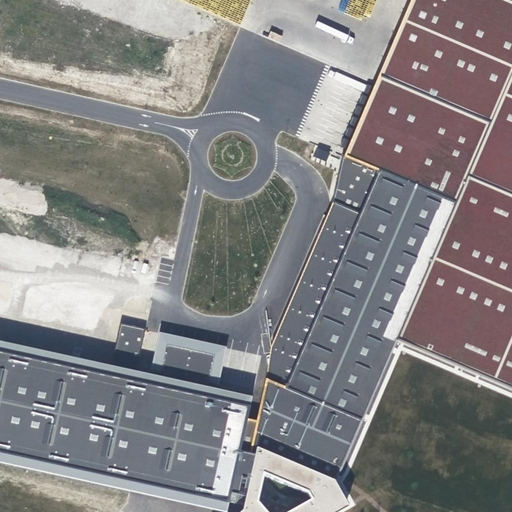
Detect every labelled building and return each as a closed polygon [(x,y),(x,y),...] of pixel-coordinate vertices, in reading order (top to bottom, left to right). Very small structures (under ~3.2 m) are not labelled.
[(511,0),(411,0),(345,156),(457,204),(397,338),(511,388),(511,0)] [(316,147),(313,156),(326,160),(329,152),(316,147)] [(334,476),(397,338),(457,204),(345,156),(333,200),(273,343),(266,380),(254,444),(334,476)] [(0,348),(24,354),(35,294),(0,286),(0,348)] [(111,373),(219,396),(230,348),(122,324),(111,373)] [(0,454),(228,504),(250,402),(219,396),(111,373),(24,354),(0,348),(0,454)] [(334,476),(254,444),(242,506),(234,511),(328,511),(348,500),(334,476)]
